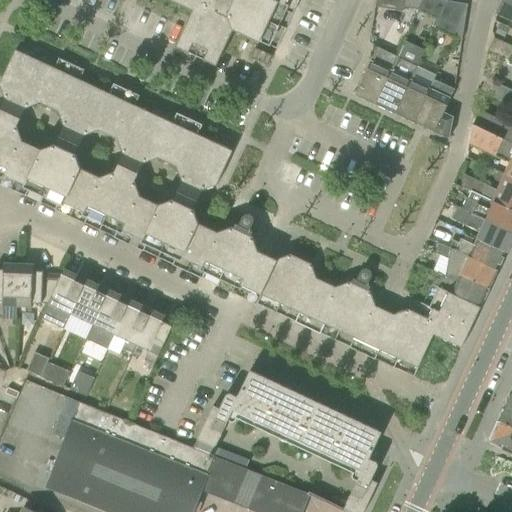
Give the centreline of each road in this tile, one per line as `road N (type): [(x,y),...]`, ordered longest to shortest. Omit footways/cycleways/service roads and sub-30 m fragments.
road 1 (residential): [(292,117),(36,0)]
road 2 (residential): [(407,252),(456,149),(489,0)]
road 3 (residential): [(231,312),(22,214)]
road 4 (residential): [(370,235),(400,167),(292,117)]
road 5 (tertiary): [(434,466),(511,298)]
road 6 (residential): [(292,117),(346,0)]
road 7 (residential): [(290,198),(237,315)]
